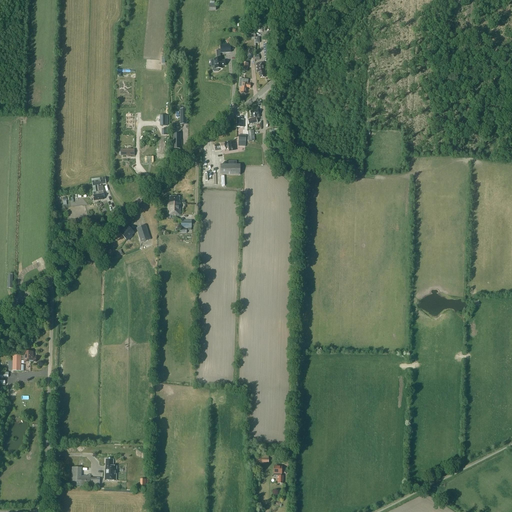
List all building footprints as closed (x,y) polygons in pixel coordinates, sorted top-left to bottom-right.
[(220,53),(231,52),(230,45),(220,45),(221,50),(216,50),(217,59),(214,59),(215,67),(213,67),(213,68),(213,71),(214,72),(218,71),(218,70),(218,69),(222,68),(222,66),(225,66),(225,61),(221,61),(221,58),(221,59),(220,53)] [(259,72),(259,76),(260,76),(260,78),(265,77),(265,75),(266,75),(265,63),(256,64),(257,72),(259,72)] [(239,82),(241,83),(240,93),(246,94),(247,88),(250,88),(251,84),(246,84),(246,80),(240,80),(239,82)] [(259,118),(258,110),(250,112),(252,119),(248,120),(249,124),(257,123),(256,118),(259,118)] [(180,134),(175,134),(173,134),(173,140),(173,149),(180,149),(180,147),(182,147),(182,140),(180,140),(180,134)] [(233,141),(228,142),(228,144),(225,145),(225,143),(219,143),(220,144),(214,145),(215,151),(226,149),(225,147),(229,147),(229,151),(235,150),(233,141)] [(220,165),(220,175),(240,175),(240,165),(220,165)] [(212,176),(207,180),(213,186),(218,182),(212,176)] [(92,179),(92,181),(92,186),(93,193),(96,192),(95,186),(101,185),(106,184),(105,177),(92,179)] [(93,195),(94,201),(103,200),(102,194),(102,191),(99,191),(99,192),(93,193),(94,195),(93,195)] [(168,202),(168,208),(168,215),(180,215),(181,203),(179,202),(180,197),(170,197),(170,202),(168,202)] [(181,220),(181,228),(188,228),(188,230),(191,230),(191,228),(192,228),(192,221),(181,220)] [(138,228),(143,242),(151,240),(146,225),(138,228)] [(120,233),(127,240),(134,233),(128,226),(125,229),(126,230),(125,230),(123,229),(120,233)] [(24,356),(24,360),(24,362),(36,362),(36,357),(33,357),(33,353),(24,353),(24,356)] [(21,356),(13,356),(13,361),(9,361),(8,370),(12,370),(12,371),(21,371),(21,360),(21,356)] [(113,467),(113,459),(106,459),(105,481),(116,481),(117,467),(113,467)] [(274,476),(277,476),(277,484),(278,484),(282,484),(282,482),(283,482),(283,476),(281,476),(281,472),(282,466),(274,465),(274,470),(274,476)] [(72,476),(81,476),(82,468),(72,467),(72,476)] [(90,486),(91,478),(91,477),(81,476),(72,476),(71,485),(90,486)]
